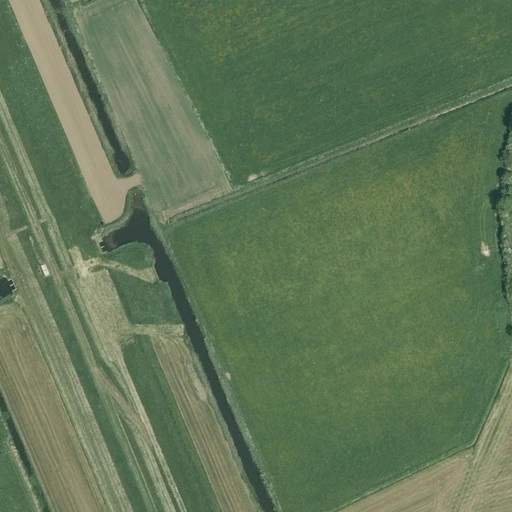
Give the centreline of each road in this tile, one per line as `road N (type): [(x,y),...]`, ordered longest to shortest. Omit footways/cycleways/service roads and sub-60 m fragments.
road 1 (track): [(77,263),(183,511)]
road 2 (track): [(454,511),(511,372)]
